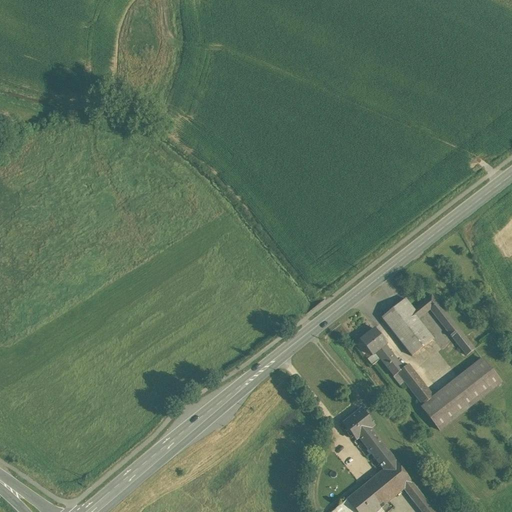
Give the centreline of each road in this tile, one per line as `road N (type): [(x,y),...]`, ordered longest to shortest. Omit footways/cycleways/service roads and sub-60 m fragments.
road 1 (secondary): [(511,176),(192,425),(94,511)]
road 2 (track): [(501,184),(472,155),(424,133),(168,38)]
